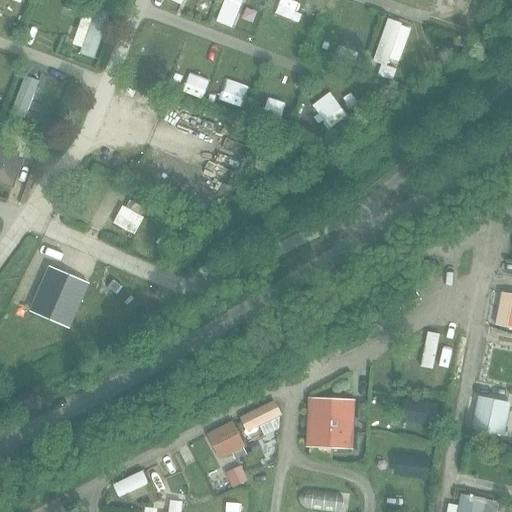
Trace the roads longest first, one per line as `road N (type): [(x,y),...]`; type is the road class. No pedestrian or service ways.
road 1 (unclassified): [(0,456),(511,149)]
road 2 (unknown): [(479,301),(292,380)]
